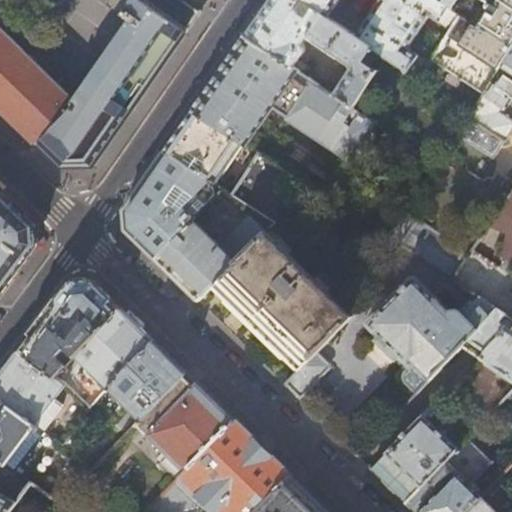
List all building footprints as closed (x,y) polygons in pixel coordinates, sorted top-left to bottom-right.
[(0,0),(0,107),(36,142),(69,110),(71,98),(0,28),(0,0)] [(139,100),(188,31),(143,0),(100,0),(127,19),(71,100),(69,110),(112,139),(139,100)] [(143,0),(188,31),(200,13),(174,0),(143,0)] [(357,36),(329,18),(301,0),(269,0),(261,13),(245,36),(301,72),(305,65),(299,61),(306,51),(306,48),(306,45),(304,43),(308,38),(350,65),(351,69),(334,95),(350,105),(353,107),(378,70),(371,64),(374,59),(369,55),(374,47),(357,36)] [(301,0),(329,18),(341,0),(301,0)] [(443,3),(438,0),(380,0),(357,36),(374,47),(387,56),(420,77),(430,62),(409,48),(430,16),(452,30),(461,15),(453,9),(443,3)] [(511,0),(496,0),(493,5),(479,26),(461,15),(452,30),(431,61),(484,95),(511,51),(511,0)] [(444,0),(443,3),(453,9),(458,0),(485,0),(493,5),(496,0),(444,0)] [(321,86),(301,72),(245,36),(232,54),(219,73),(273,109),(295,123),(321,86)] [(511,51),(484,95),(458,136),(494,159),(511,130),(511,121),(500,113),(511,96),(511,97),(511,51)] [(247,146),(273,109),(219,73),(207,90),(193,110),(244,144),(247,146)] [(353,107),(350,105),(324,143),(349,159),(374,121),(353,107)] [(95,165),(112,139),(69,110),(36,142),(60,166),(66,160),(80,161),(90,162),(95,165)] [(217,186),(244,144),(193,110),(180,130),(165,151),(217,186)] [(224,190),(217,186),(165,151),(141,186),(124,210),(126,230),(139,243),(156,259),(224,190)] [(260,154),(232,195),(266,218),(294,176),(260,154)] [(232,195),(224,190),(156,259),(177,280),(199,301),(214,285),(266,232),(274,223),(266,218),(232,195)] [(0,293),(8,283),(37,245),(35,225),(0,191),(0,293)] [(417,249),(456,275),(470,253),(408,213),(391,238),(414,254),(417,249)] [(266,232),(214,285),(256,326),(300,369),(318,351),(352,316),(266,232)] [(417,392),(461,346),(498,308),(477,294),(457,316),(419,280),(416,279),(413,278),(411,280),(369,323),(412,366),(406,374),(405,378),(407,382),(417,392)] [(34,332),(20,351),(56,377),(77,356),(122,309),(106,294),(92,280),(82,281),(72,282),(34,332)] [(508,314),(498,308),(461,346),(481,358),(461,393),(492,414),(511,393),(511,322),(509,326),(503,322),(508,314)] [(138,325),(122,309),(77,356),(108,386),(154,341),(138,325)] [(169,356),(154,341),(108,386),(142,418),(186,373),(169,356)] [(66,384),(56,377),(20,351),(6,369),(0,377),(0,398),(37,424),(45,430),(63,403),(56,397),(66,384)] [(318,351),(300,369),(285,385),(299,399),(331,368),(330,363),(318,351)] [(210,396),(186,373),(142,418),(137,423),(170,454),(161,463),(178,479),(235,420),(210,396)] [(0,459),(6,464),(37,424),(0,398),(0,459)] [(446,462),(459,449),(469,438),(463,431),(466,429),(459,421),(463,417),(456,410),(452,414),(438,400),(371,468),(389,486),(406,503),(446,462)] [(264,448),(235,420),(178,479),(152,506),(157,511),(176,511),(199,506),(205,511),(255,511),(292,475),(264,448)] [(19,473),(6,464),(0,459),(0,469),(0,471),(8,477),(10,475),(15,478),(19,473)] [(466,511),(481,497),(446,462),(406,503),(415,511),(466,511)] [(329,511),(319,502),(292,475),(255,511),(329,511)] [(25,493),(33,483),(27,479),(20,490),(25,493)] [(502,511),(484,494),(481,497),(466,511),(502,511)]
